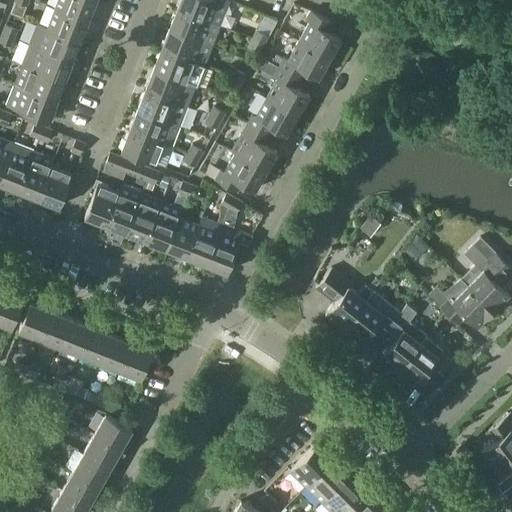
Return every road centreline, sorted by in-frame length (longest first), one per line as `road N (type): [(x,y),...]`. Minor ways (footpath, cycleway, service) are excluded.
road 1 (residential): [(320,0),(381,22),(217,312)]
road 2 (residential): [(61,245),(158,0)]
road 3 (residential): [(412,454),(217,312)]
road 4 (residential): [(217,312),(61,245)]
road 5 (residential): [(412,454),(511,347)]
